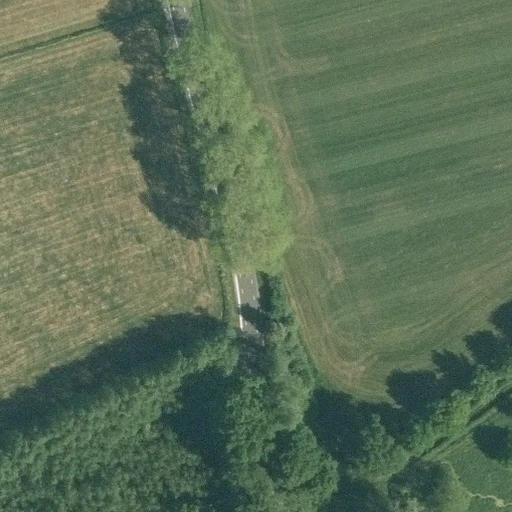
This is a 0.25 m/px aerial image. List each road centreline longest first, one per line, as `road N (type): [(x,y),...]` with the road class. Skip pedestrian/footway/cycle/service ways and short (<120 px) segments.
road 1 (tertiary): [(267,511),(251,427),(241,286),(176,0)]
road 2 (track): [(511,388),(318,511)]
